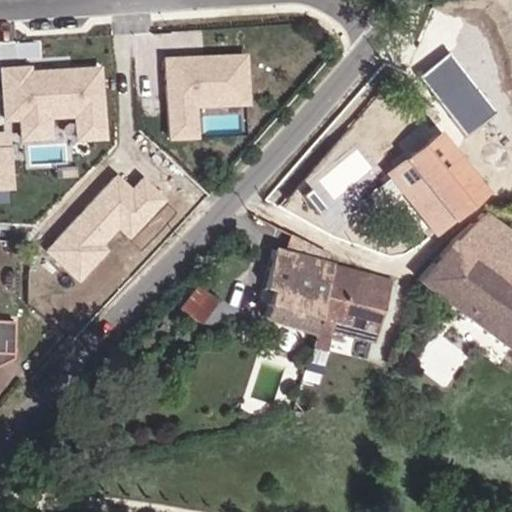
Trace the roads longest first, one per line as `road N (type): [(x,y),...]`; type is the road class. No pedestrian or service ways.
road 1 (residential): [(0,446),(379,36)]
road 2 (unknown): [(232,201),(413,269)]
road 3 (residential): [(0,6),(146,0)]
